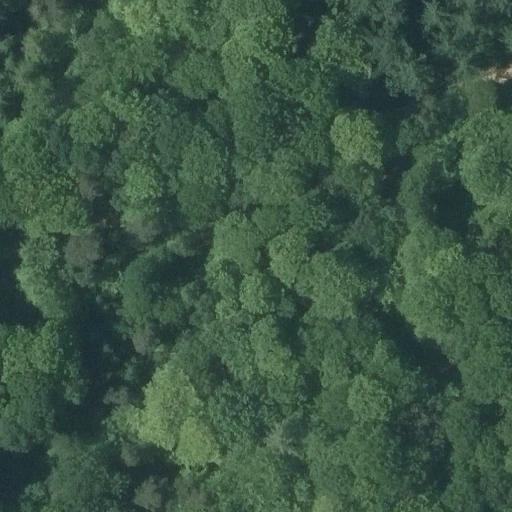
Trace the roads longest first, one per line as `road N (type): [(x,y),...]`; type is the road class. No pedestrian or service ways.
road 1 (track): [(0,252),(511,81)]
road 2 (track): [(89,0),(0,151)]
